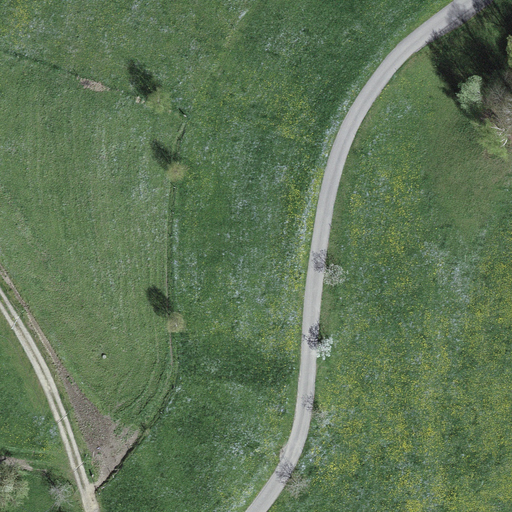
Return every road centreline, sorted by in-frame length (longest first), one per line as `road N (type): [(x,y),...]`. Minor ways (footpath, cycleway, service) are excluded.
road 1 (unclassified): [(470,0),(407,47),(358,110),(324,209),(301,427),(254,511)]
road 2 (track): [(94,511),(39,370),(0,303)]
